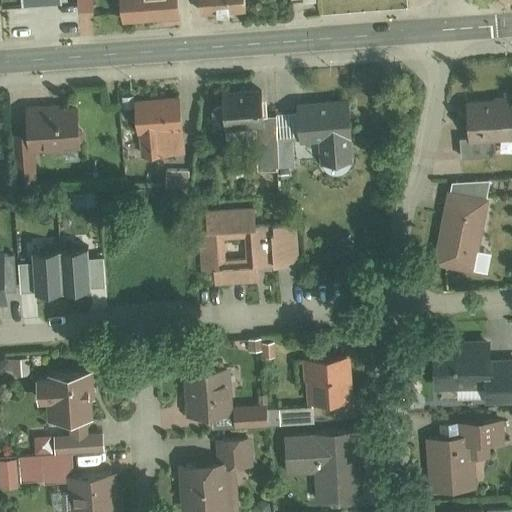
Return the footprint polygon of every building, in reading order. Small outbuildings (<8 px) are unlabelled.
[(19,0),(21,10),(62,6),(61,0),(19,0)] [(94,0),(79,0),(79,14),(95,14),(94,0)] [(181,16),(180,0),(122,0),(124,19),(181,16)] [(202,0),(203,10),(248,8),(247,0),(202,0)] [(267,88),(225,89),(226,116),(257,115),(268,115),(267,88)] [(183,96),(136,99),(140,149),(186,146),(183,96)] [(511,97),(470,100),(472,134),(472,138),(496,137),(511,135),(511,97)] [(352,99),(299,103),(300,108),(301,137),(320,135),(321,162),(328,171),(339,172),(351,171),(356,160),(352,99)] [(15,128),(19,180),(37,179),(34,147),(84,143),(81,102),(28,106),(29,127),(15,128)] [(301,137),(300,108),(277,110),(277,114),(277,167),(295,167),(294,137),(301,137)] [(277,114),(268,115),(257,115),(259,167),(277,167),(277,114)] [(472,138),(472,134),(462,135),(463,155),(497,153),(496,137),(472,138)] [(187,169),(167,169),(167,195),(188,195),(187,169)] [(454,179),(451,191),(488,197),(490,178),(454,179)] [(446,190),(433,263),(475,271),(480,245),(483,246),(492,198),(488,197),(451,191),(446,190)] [(298,263),(295,221),(255,223),(254,206),(195,210),(200,287),(260,283),(258,266),(298,263)] [(0,253),(0,303),(10,303),(8,253),(0,253)] [(265,335),(249,336),(250,349),(264,348),(264,354),(276,354),(275,339),(265,339),(265,335)] [(435,341),(438,385),(486,383),(487,396),(511,394),(511,361),(493,363),(492,338),(435,341)] [(352,356),(307,360),(309,398),(354,395),(352,356)] [(230,362),(185,365),(188,413),(234,409),(234,406),(230,362)] [(96,416),(95,369),(49,370),(49,379),(38,379),(38,399),(49,399),(49,417),(96,416)] [(315,403),(280,405),(281,421),(316,420),(315,403)] [(234,406),(234,409),(235,426),(271,424),(269,404),(234,406)] [(463,431),(432,433),(435,487),(483,485),(481,454),(491,454),(490,441),(504,440),(503,415),(462,417),(463,431)] [(55,432),(56,450),(105,448),(105,430),(89,431),(89,416),(70,417),(70,432),(55,432)] [(289,431),(291,469),(320,467),(322,501),(362,499),(358,427),(289,431)] [(218,455),(183,457),(186,510),(240,507),(237,463),(254,462),(252,432),(216,435),(218,455)] [(23,477),(70,477),(70,471),(75,470),(74,451),(23,454),(23,477)] [(17,456),(0,457),(0,465),(1,487),(18,486),(17,456)] [(75,470),(70,471),(70,477),(71,511),(119,511),(118,469),(75,470)]
